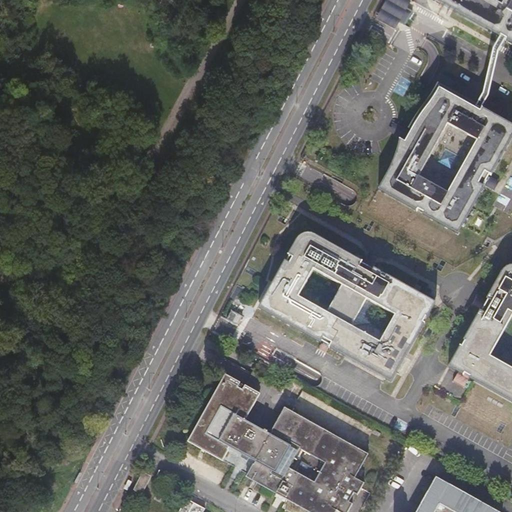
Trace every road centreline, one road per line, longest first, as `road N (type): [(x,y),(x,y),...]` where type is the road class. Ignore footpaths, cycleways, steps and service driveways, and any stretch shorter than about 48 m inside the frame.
road 1 (tertiary): [(98,511),(363,0)]
road 2 (tertiary): [(337,0),(73,511)]
road 3 (track): [(163,142),(121,212),(85,245),(0,287)]
road 4 (track): [(0,68),(83,117),(163,142)]
road 5 (track): [(237,0),(163,142)]
